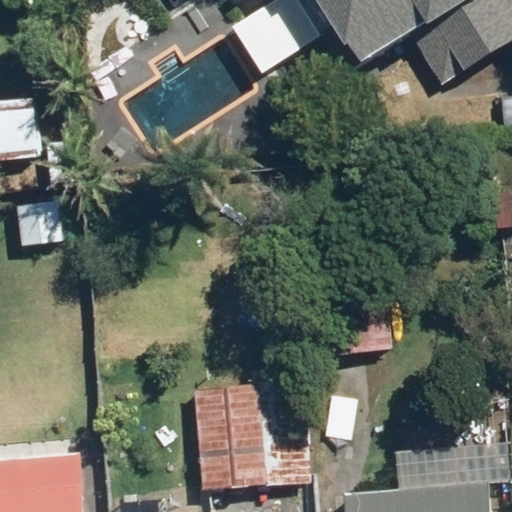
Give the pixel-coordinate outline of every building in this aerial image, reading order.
[(511,0),(345,0),(380,55),(414,34),(445,84),(511,43),(511,0)] [(511,93),(502,93),(502,128),(511,128),(511,93)] [(0,158),(43,154),(37,94),(0,98),(0,158)] [(397,348),(391,280),(319,287),(325,355),(397,348)] [(314,479),(306,377),(198,385),(206,488),(314,479)] [(0,511),(90,511),(86,450),(0,456),(0,511)] [(498,511),(495,478),(349,491),(350,511),(498,511)]
